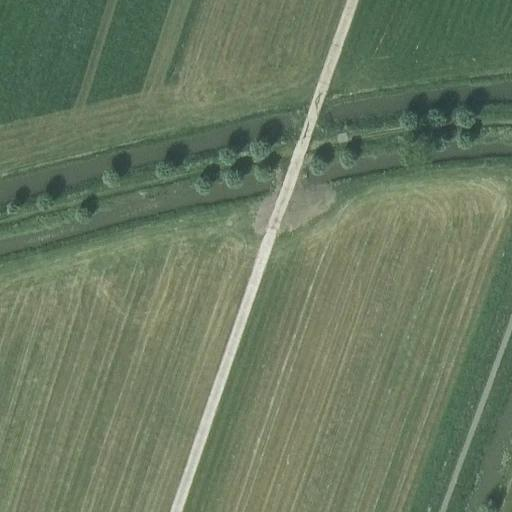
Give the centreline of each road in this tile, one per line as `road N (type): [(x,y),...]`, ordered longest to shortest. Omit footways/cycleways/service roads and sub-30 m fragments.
road 1 (track): [(172,511),(349,0)]
road 2 (track): [(511,117),(415,123),(299,144),(0,216)]
